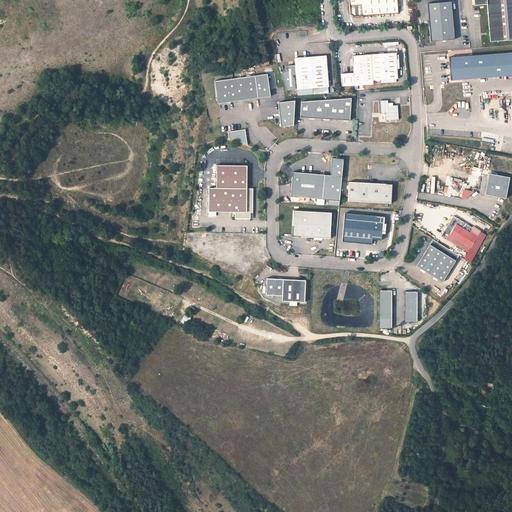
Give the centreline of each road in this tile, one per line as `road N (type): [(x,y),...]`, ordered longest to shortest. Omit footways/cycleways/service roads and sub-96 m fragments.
road 1 (track): [(412,341),(313,336),(209,277),(0,196)]
road 2 (unclassified): [(415,152),(294,144),(273,163),(278,255),(380,266),(399,253)]
road 3 (unclassified): [(511,219),(482,266),(412,341),(436,406),(434,511)]
road 4 (unclassified): [(326,0),(331,33),(397,32),(412,45),(415,152)]
road 5 (track): [(195,305),(287,339),(313,336)]
